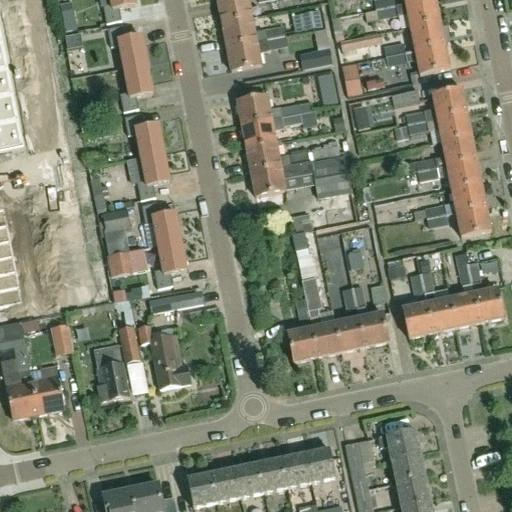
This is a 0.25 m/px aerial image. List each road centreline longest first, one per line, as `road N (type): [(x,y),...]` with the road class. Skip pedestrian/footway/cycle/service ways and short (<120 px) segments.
road 1 (residential): [(254,418),(171,0)]
road 2 (residential): [(0,475),(254,418)]
road 3 (residential): [(254,418),(443,384)]
road 4 (residential): [(511,144),(483,0)]
road 5 (residential): [(471,511),(443,384)]
